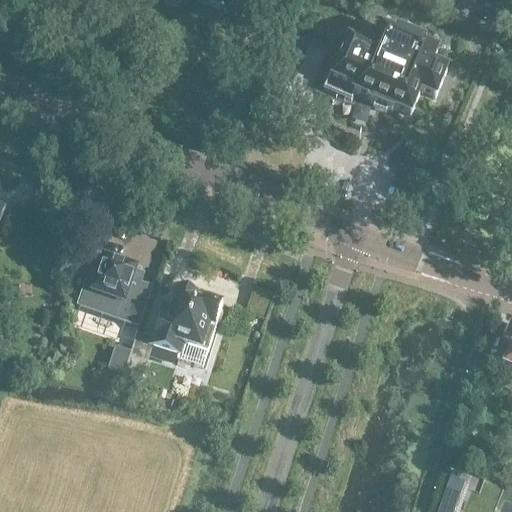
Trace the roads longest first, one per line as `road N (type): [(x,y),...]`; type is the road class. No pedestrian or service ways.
road 1 (secondary): [(355,236),(0,84)]
road 2 (unclassified): [(267,511),(355,236)]
road 3 (secondary): [(511,296),(355,236)]
